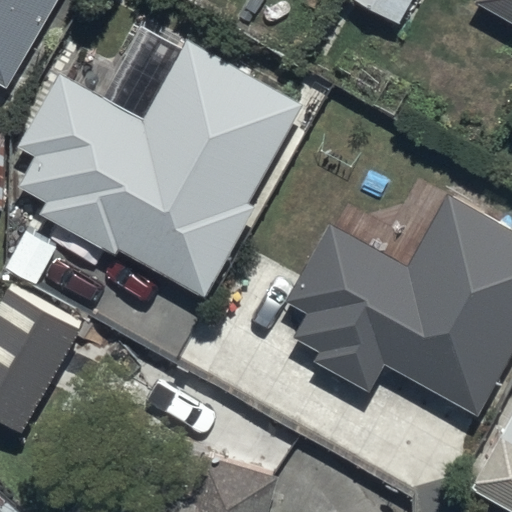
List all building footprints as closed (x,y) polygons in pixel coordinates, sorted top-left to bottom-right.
[(63,0),(0,0),(0,81),(13,89),(63,0)] [(420,0),(353,0),(405,28),(420,0)] [(511,0),(486,0),(484,5),(511,20),(511,0)] [(126,253),(212,301),(264,208),(254,203),(307,108),(193,46),(151,121),(66,73),(25,146),(45,157),(28,187),(54,201),(45,216),(123,259),(126,253)] [(412,264),(336,221),(290,304),(311,315),(298,338),(327,354),(322,363),(374,392),(390,365),(484,418),(511,368),(511,226),(451,193),(412,264)] [(85,330),(9,289),(0,305),(0,422),(26,437),(85,330)] [(511,398),(469,475),(511,498),(511,398)] [(273,511),(282,479),(168,451),(151,511),(273,511)] [(0,511),(18,511),(0,494),(0,511)]
